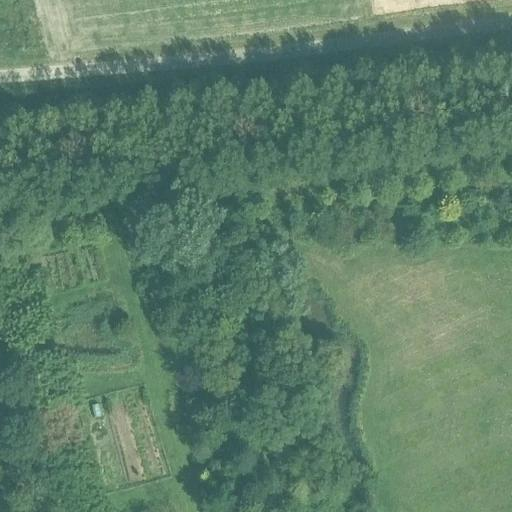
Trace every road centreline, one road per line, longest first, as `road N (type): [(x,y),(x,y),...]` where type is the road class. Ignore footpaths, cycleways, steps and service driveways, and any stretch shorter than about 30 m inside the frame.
road 1 (track): [(0,218),(511,151)]
road 2 (unclassified): [(0,78),(326,50),(511,22)]
